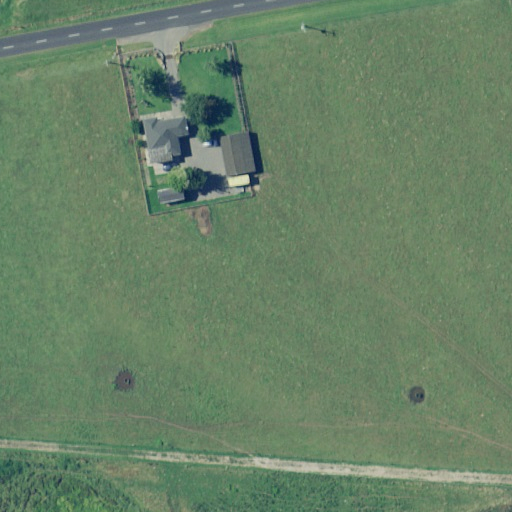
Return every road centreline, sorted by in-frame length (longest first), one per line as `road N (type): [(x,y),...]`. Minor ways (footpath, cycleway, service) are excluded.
road 1 (track): [(0,439),(511,476)]
road 2 (unclassified): [(0,49),(272,0)]
